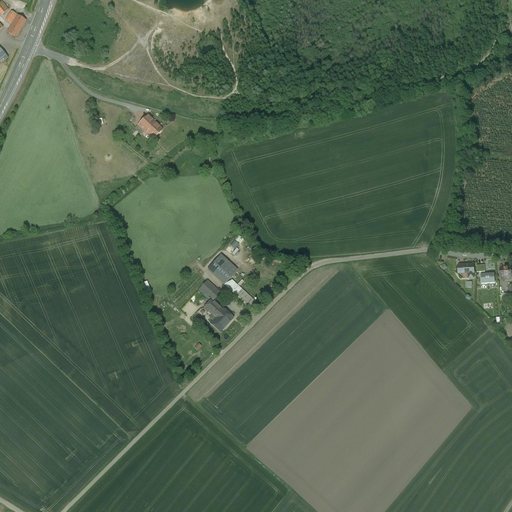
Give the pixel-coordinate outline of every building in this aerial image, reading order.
[(0,12),(2,15),(9,10),(2,2),(0,3),(0,12)] [(11,24),(17,15),(11,12),(6,21),(11,24)] [(26,21),(18,16),(7,33),(16,38),(26,21)] [(0,48),(0,64),(8,58),(0,48)] [(148,115),(138,126),(144,131),(153,140),(163,130),(148,115)] [(144,131),(138,126),(135,129),(141,134),(144,131)] [(221,256),(211,267),(223,278),(227,282),(237,271),(221,256)] [(473,265),(463,266),(464,274),(468,273),(469,278),(473,278),(473,273),(474,273),(473,265)] [(511,268),(504,268),(504,269),(500,269),(500,278),(511,277),(511,268)] [(494,274),(480,275),(481,285),(495,283),(494,274)] [(220,293),(207,281),(199,289),(204,294),(203,296),(210,303),(212,300),(213,301),(220,293)] [(231,281),(223,285),(249,308),(255,302),(231,281)] [(212,300),(210,303),(204,308),(212,316),(210,318),(213,321),(211,323),(220,332),(233,318),(224,309),(223,310),(213,301),(212,300)]
